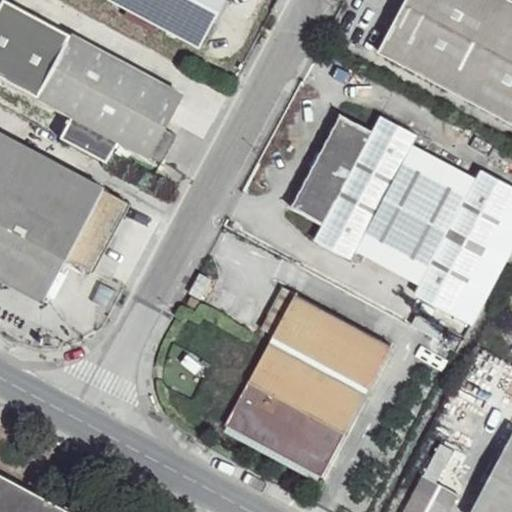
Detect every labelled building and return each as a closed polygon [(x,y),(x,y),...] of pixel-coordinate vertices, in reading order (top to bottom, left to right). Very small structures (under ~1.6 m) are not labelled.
[(183,95),(4,0),(0,0),(0,1),(0,83),(68,124),(58,145),(107,170),(116,148),(147,166),(152,161),(163,166),(182,125),(173,122),(183,95)] [(97,0),(198,55),(226,0),(97,0)] [(511,6),(499,0),(415,0),(385,57),(511,125),(511,6)] [(375,127),(343,112),(294,210),(322,223),(315,239),(354,259),(358,252),(419,284),(415,293),(474,325),(511,253),(511,183),(484,169),(479,177),(416,143),(421,134),(383,116),(375,127)] [(104,188),(0,134),(0,286),(43,311),(65,269),(93,280),(132,208),(103,196),(104,188)] [(393,350),(286,289),(263,329),(273,338),(224,434),(320,487),(393,350)] [(203,367),(186,354),(179,362),(195,376),(203,367)] [(511,511),(511,437),(471,510),(474,511),(511,511)] [(442,446),(425,480),(407,511),(450,511),(461,494),(442,483),(458,453),(442,446)] [(80,511),(0,470),(0,511),(80,511)]
